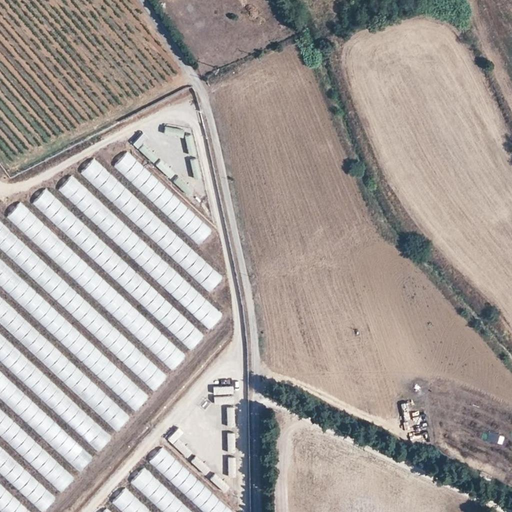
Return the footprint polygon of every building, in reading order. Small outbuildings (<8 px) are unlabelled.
[(240,83),(221,89),(269,260),(288,254),(240,83)] [(163,124),(162,132),(181,135),(183,127),(163,124)] [(130,139),(134,145),(147,137),(143,131),(130,139)] [(187,153),(195,152),(192,132),(183,133),(187,153)] [(143,141),(138,146),(152,160),(157,155),(143,141)] [(199,244),(212,229),(125,150),(111,165),(199,244)] [(200,175),(198,155),(189,156),(192,177),(200,175)] [(80,170),(208,292),(221,278),(92,156),(80,170)] [(170,177),(175,171),(159,157),(154,162),(170,177)] [(170,266),(70,173),(57,187),(157,280),(170,266)] [(176,174),(172,180),(187,191),(191,184),(176,174)] [(44,188),(31,201),(129,291),(141,278),(44,188)] [(5,215),(94,295),(106,281),(17,202),(5,215)] [(31,253),(20,265),(68,309),(76,316),(87,305),(31,253)] [(311,260),(323,317),(341,313),(329,256),(311,260)] [(0,259),(0,284),(41,322),(49,314),(53,317),(46,325),(80,356),(91,344),(59,315),(60,314),(0,259)] [(284,267),(306,371),(326,367),(304,263),(284,267)] [(277,276),(257,282),(283,374),(303,369),(277,276)] [(186,305),(207,328),(219,318),(197,295),(186,305)] [(0,322),(51,368),(61,356),(0,301),(0,322)] [(171,338),(169,337),(155,354),(170,368),(201,333),(190,324),(182,333),(179,330),(171,338)] [(64,394),(0,333),(0,360),(51,408),(64,394)] [(141,376),(152,388),(164,376),(153,365),(141,376)] [(345,384),(364,379),(361,366),(341,371),(345,384)] [(0,397),(79,470),(93,456),(0,370),(0,397)] [(137,389),(126,398),(133,407),(144,397),(137,389)] [(213,402),(233,401),(232,393),(212,394),(213,402)] [(108,398),(96,411),(115,429),(127,416),(108,398)] [(225,425),(234,425),(234,404),(225,404),(225,425)] [(0,434),(62,491),(76,476),(0,406),(0,434)] [(166,437),(187,455),(193,449),(185,442),(190,437),(177,425),(166,437)] [(235,450),(234,430),(225,430),(226,450),(235,450)] [(204,511),(232,511),(161,445),(148,459),(204,511)] [(0,473),(41,511),(43,511),(56,498),(0,446),(0,473)] [(202,472),(208,466),(195,452),(189,458),(202,472)] [(234,474),(235,454),(227,454),(226,474),(234,474)] [(330,490),(329,469),(321,470),(322,490),(330,490)] [(317,490),(317,470),(306,470),(306,490),(317,490)] [(223,490),(229,484),(214,471),(208,477),(223,490)] [(0,509),(3,511),(33,511),(0,482),(0,509)] [(322,511),(330,511),(330,497),(322,497),(322,511)] [(316,511),(317,498),(307,498),(307,511),(316,511)] [(192,511),(181,502),(171,511),(192,511)]
